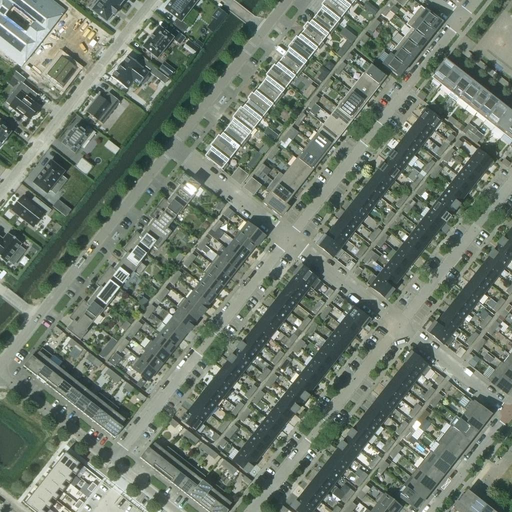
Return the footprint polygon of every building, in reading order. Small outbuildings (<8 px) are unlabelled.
[(0,0),(0,50),(21,68),(65,12),(50,0),(0,0)] [(123,0),(100,0),(91,11),(106,23),(113,15),(114,15),(118,9),(124,0),(123,0)] [(198,0),(197,0),(172,0),(165,10),(176,19),(172,25),(183,33),(188,27),(182,22),(198,0)] [(337,24),(344,15),(325,0),(321,6),(323,7),(316,16),(335,31),(339,25),(337,24)] [(357,3),(353,0),(325,0),(344,15),(350,7),(352,8),(357,3)] [(390,12),(394,6),(390,3),(386,9),(390,12)] [(442,24),(421,7),(413,16),(435,33),(442,24)] [(385,17),(390,12),(386,9),(381,14),(385,17)] [(216,19),(208,29),(213,33),(221,23),(227,15),(219,10),(213,17),(216,19)] [(335,31),(316,16),(309,25),(307,23),(303,29),(324,45),(322,43),(328,35),(330,37),(335,31)] [(435,33),(413,16),(406,25),(428,42),(435,33)] [(376,30),(380,24),(376,21),(371,26),(376,30)] [(428,42),(406,25),(411,29),(404,38),(421,51),(428,42)] [(371,35),(376,30),(371,26),(367,32),(371,35)] [(185,39),(174,30),(169,36),(159,28),(143,48),(157,59),(173,40),(180,45),(185,39)] [(324,45),(303,29),(304,30),(298,39),(296,37),(292,43),(311,58),(317,49),(319,51),(324,45)] [(364,44),(368,39),(364,35),(360,41),(364,44)] [(421,51),(404,38),(397,47),(413,60),(421,51)] [(311,58),(292,43),(287,48),(289,50),(282,58),(301,73),(306,67),(304,66),(311,58)] [(413,60),(397,47),(390,55),(406,69),(413,60)] [(406,69),(390,55),(382,65),(399,78),(406,69)] [(63,87),(78,68),(62,56),(47,75),(63,87)] [(111,77),(111,78),(127,90),(127,89),(132,82),(138,86),(137,87),(138,87),(149,73),(148,73),(143,69),(127,56),(127,57),(123,63),(122,63),(116,70),(116,71),(112,77),(111,77)] [(301,73),(282,58),(276,67),(274,65),(269,71),(288,86),(295,77),(297,79),(301,73)] [(441,86),(454,68),(450,65),(445,61),(432,78),(441,86)] [(147,62),(144,66),(151,71),(154,67),(147,62)] [(386,78),(371,66),(364,75),(379,86),(382,83),(382,82),(386,78)] [(450,93),(463,75),(454,68),(441,86),(450,93)] [(282,94),(288,86),(269,71),(265,76),(267,78),(260,86),(279,101),(284,96),(282,94)] [(16,90),(6,103),(10,106),(9,107),(16,112),(17,110),(30,120),(32,117),(34,117),(36,116),(37,115),(37,113),(37,111),(38,110),(39,108),(29,99),(28,99),(33,93),(21,83),(24,79),(15,72),(8,80),(15,86),(17,83),(19,85),(15,90),(16,90)] [(375,91),(379,86),(364,75),(357,83),(372,95),(375,91)] [(459,100),(472,82),(463,75),(450,93),(447,96),(456,103),(458,99),(459,100)] [(468,107),(481,89),(472,82),(459,100),(468,107)] [(372,95),(357,83),(350,91),(365,103),(369,100),(368,99),(372,95)] [(279,101),(260,86),(253,95),(251,94),(247,99),(268,115),(266,114),(273,106),(275,107),(279,101)] [(477,114),(490,96),(481,89),(468,107),(477,114)] [(365,103),(350,91),(344,100),(359,112),(362,108),(361,108),(365,103)] [(99,96),(86,112),(102,125),(120,102),(108,93),(103,99),(99,96)] [(425,97),(420,93),(417,97),(422,102),(425,97)] [(486,121),(499,103),(490,96),(477,114),(486,121)] [(268,115),(247,99),(249,101),(242,109),(240,108),(236,113),(255,128),(262,120),(263,121),(268,115)] [(359,112),(344,100),(337,108),(352,120),(355,117),(355,116),(359,112)] [(438,108),(433,103),(429,107),(435,112),(438,108)] [(495,128),(508,110),(499,103),(486,121),(495,128)] [(352,120),(337,108),(330,117),(345,129),(349,125),(348,125),(352,120)] [(440,116),(444,112),(438,108),(435,112),(440,116)] [(434,131),(441,122),(424,109),(420,114),(422,116),(419,119),(434,131)] [(503,135),(511,124),(511,113),(508,110),(495,128),(503,135)] [(249,136),(255,128),(236,113),(232,119),(234,120),(227,129),(246,144),(250,138),(249,136)] [(345,129),(330,117),(324,125),(339,137),(342,134),(341,133),(345,129)] [(456,122),(451,117),(447,121),(453,126),(456,122)] [(427,139),(434,131),(419,119),(412,128),(427,139)] [(5,124),(0,120),(0,146),(2,145),(6,140),(11,133),(3,127),(5,124)] [(461,126),(456,122),(453,126),(458,130),(461,126)] [(511,141),(511,124),(503,135),(511,141)] [(89,142),(95,134),(87,127),(84,131),(76,125),(71,132),(67,137),(62,144),(74,154),(80,147),(82,148),(88,141),(89,142)] [(339,137),(324,125),(317,134),(332,146),(335,142),(335,141),(339,137)] [(420,148),(427,139),(412,128),(406,136),(420,148)] [(241,149),(246,144),(227,129),(220,137),(218,136),(214,141),(233,156),(239,148),(241,149)] [(474,136),(468,131),(465,136),(471,140),(474,136)] [(332,146),(317,134),(310,142),(325,154),(329,150),(328,150),(332,146)] [(450,144),(455,138),(451,135),(446,140),(450,144)] [(420,148),(406,136),(399,145),(414,156),(420,148)] [(476,144),(479,140),(474,136),(471,140),(476,144)] [(233,156),(214,141),(210,147),(212,148),(204,157),(223,172),(228,166),(226,164),(233,156)] [(458,150),(462,144),(458,141),(454,146),(458,150)] [(325,154),(310,142),(304,151),(319,163),(322,159),(321,158),(325,154)] [(444,152),(448,147),(444,143),(439,149),(444,152)] [(414,156),(399,145),(393,153),(392,152),(391,152),(407,165),(414,156)] [(114,146),(110,152),(115,155),(119,150),(114,146)] [(489,154),(492,150),(486,146),(483,150),(489,154)] [(439,158),(444,152),(439,149),(435,154),(439,158)] [(451,158),(456,153),(451,149),(447,155),(451,158)] [(319,163),(304,151),(297,159),(312,171),(315,167),(319,163)] [(494,164),(488,159),(477,151),(470,160),(485,171),(488,168),(490,169),(494,164)] [(407,165),(391,152),(387,157),(389,158),(386,162),(400,173),(407,165)] [(447,164),(451,158),(447,155),(443,160),(447,164)] [(86,177),(93,168),(81,158),(74,167),(86,177)] [(312,171),(297,159),(290,168),(305,180),(309,176),(308,175),(312,171)] [(430,169),(435,164),(430,160),(426,166),(430,169)] [(485,171),(470,160),(464,168),(478,180),(485,171)] [(510,164),(505,160),(501,164),(507,168),(510,164)] [(51,162),(33,183),(47,194),(50,190),(55,194),(66,180),(61,176),(64,172),(51,162)] [(393,181),(400,173),(386,162),(383,165),(382,164),(378,169),(393,181)] [(426,175),(430,169),(426,166),(422,171),(426,175)] [(438,175),(442,170),(438,166),(434,172),(438,175)] [(305,180),(290,168),(284,176),(299,188),(302,184),(301,184),(305,180)] [(478,180),(464,168),(457,177),(472,188),(478,180)] [(393,181),(378,169),(378,170),(379,170),(372,179),(387,190),(393,181)] [(241,186),(248,176),(243,172),(236,182),(241,186)] [(433,181),(438,175),(434,172),(429,177),(433,181)] [(193,195),(200,187),(183,174),(176,183),(180,186),(174,194),(188,205),(195,196),(193,195)] [(299,188),(284,176),(277,185),(292,197),(295,193),(295,192),(299,188)] [(417,186),(421,181),(417,177),(413,183),(417,186)] [(465,197),(472,188),(457,177),(450,185),(465,197)] [(249,192),(257,182),(252,179),(244,188),(249,192)] [(387,190),(372,179),(365,187),(380,198),(387,190)] [(413,192),(417,186),(413,183),(408,188),(413,192)] [(424,192),(429,187),(425,183),(420,189),(424,192)] [(292,197),(277,185),(270,193),(289,208),(285,205),(289,201),(288,201),(292,197)] [(465,197),(450,185),(444,194),(459,206),(460,205),(459,205),(465,197)] [(380,198),(365,187),(359,196),(373,207),(380,198)] [(420,198),(424,192),(420,189),(416,194),(420,198)] [(289,208),(270,193),(263,203),(282,218),(289,208)] [(181,214),(188,205),(174,194),(168,202),(163,199),(156,208),(173,221),(180,214),(181,214)] [(408,198),(404,194),(399,200),(403,203),(408,198)] [(459,206),(444,194),(437,202),(452,214),(454,210),(455,211),(459,206)] [(373,207),(359,196),(352,204),(367,215),(373,207)] [(23,197),(11,211),(33,228),(44,214),(47,216),(51,211),(42,204),(38,209),(23,197)] [(399,209),(403,203),(399,200),(395,206),(399,209)] [(411,209),(415,204),(411,200),(407,206),(411,209)] [(58,201),(53,207),(65,217),(70,211),(58,201)] [(219,213),(225,206),(220,202),(214,209),(219,213)] [(452,214),(437,202),(430,211),(446,223),(450,218),(449,217),(452,214)] [(367,215),(352,204),(345,213),(360,224),(367,215)] [(407,215),(411,209),(407,206),(402,212),(407,215)] [(167,229),(173,222),(173,221),(156,208),(149,217),(153,220),(147,228),(164,242),(172,233),(167,229)] [(227,219),(232,212),(228,209),(223,215),(227,219)] [(390,220),(394,215),(390,211),(386,217),(390,220)] [(446,223),(430,211),(423,219),(438,231),(445,222),(446,223)] [(360,224),(345,213),(339,221),(353,232),(360,224)] [(386,226),(390,220),(386,217),(381,223),(386,226)] [(398,226),(402,221),(398,217),(393,223),(398,226)] [(438,231),(423,219),(417,228),(431,239),(438,231)] [(218,229),(223,224),(218,221),(214,226),(218,229)] [(353,232),(339,221),(332,229),(347,241),(353,232)] [(265,238),(245,222),(238,231),(258,247),(265,238)] [(393,232),(398,226),(393,223),(389,229),(393,232)] [(214,235),(218,229),(214,226),(210,231),(214,235)] [(157,251),(164,242),(147,228),(141,236),(137,233),(130,242),(146,255),(153,247),(157,251)] [(377,237),(381,232),(377,228),(372,234),(377,237)] [(431,239),(417,228),(410,236),(425,247),(431,239)] [(347,241),(332,229),(325,238),(324,236),(323,237),(344,253),(344,252),(340,249),(347,241)] [(258,247),(238,231),(237,231),(240,233),(234,242),(249,254),(255,246),(257,247),(258,247)] [(511,233),(510,232),(503,240),(511,246),(511,233)] [(19,247),(21,244),(8,234),(3,240),(0,237),(0,259),(6,264),(8,261),(13,265),(24,251),(19,247)] [(372,243),(377,237),(372,234),(368,240),(372,243)] [(384,243),(389,238),(384,234),(380,240),(384,243)] [(425,247),(410,236),(403,245),(418,256),(425,247)] [(192,247),(197,240),(193,237),(187,244),(192,247)] [(344,253),(323,237),(316,246),(337,261),(344,253)] [(205,246),(209,241),(205,238),(201,243),(205,246)] [(511,258),(511,246),(503,240),(502,239),(498,244),(499,245),(496,249),(511,260),(511,258)] [(380,249),(384,243),(380,240),(376,246),(380,249)] [(140,263),(146,255),(130,242),(122,251),(127,254),(120,262),(134,273),(139,277),(146,268),(140,263)] [(249,254),(234,242),(227,250),(242,262),(249,254)] [(201,252),(205,246),(201,243),(197,248),(201,252)] [(363,254),(368,249),(363,245),(359,251),(363,254)] [(418,256),(403,245),(397,253),(411,265),(418,256)] [(511,260),(496,249),(493,253),(492,252),(488,257),(489,258),(504,269),(511,260)] [(242,262),(227,250),(221,258),(217,256),(236,271),(242,262)] [(359,260),(363,254),(359,251),(355,257),(359,260)] [(371,260),(375,255),(371,251),(367,257),(371,260)] [(411,265),(397,253),(390,262),(405,273),(411,265)] [(179,264),(184,257),(180,254),(174,261),(179,264)] [(192,263),(196,258),(192,255),(187,260),(192,263)] [(236,271),(217,256),(210,264),(229,279),(236,271)] [(366,266),(371,260),(367,257),(362,262),(366,266)] [(504,269),(489,258),(483,266),(497,277),(504,269)] [(187,269),(192,263),(187,260),(183,265),(187,269)] [(127,282),(134,273),(120,262),(114,270),(110,267),(103,276),(119,289),(126,281),(127,282)] [(350,272),(355,265),(351,262),(345,268),(350,272)] [(405,273),(390,262),(383,270),(398,281),(405,273)] [(229,279),(210,264),(203,273),(222,288),(229,279)] [(320,282),(300,266),(293,275),(313,291),(320,282)] [(497,277),(483,266),(476,274),(491,286),(497,277)] [(357,278),(362,271),(358,268),(353,274),(357,278)] [(398,281),(383,270),(377,278),(391,290),(398,281)] [(178,280),(182,275),(178,272),(174,277),(178,280)] [(216,296),(222,288),(203,273),(207,276),(200,284),(216,296)] [(491,286),(476,274),(469,283),(484,294),(491,286)] [(313,291),(293,275),(294,276),(287,284),(303,297),(309,288),(313,291)] [(391,290),(377,278),(373,275),(366,285),(386,300),(393,291),(391,290)] [(113,297),(119,289),(103,276),(96,285),(100,288),(94,296),(107,307),(114,298),(113,297)] [(178,280),(174,277),(170,283),(174,286),(178,280)] [(484,294),(469,283),(463,291),(477,303),(484,294)] [(216,296),(200,284),(193,293),(209,305),(216,296)] [(303,297),(287,284),(281,293),(296,305),(303,297)] [(165,297),(169,292),(165,289),(161,294),(165,297)] [(328,299),(333,292),(329,289),(324,296),(328,299)] [(209,305),(193,293),(190,290),(184,298),(204,314),(206,311),(205,310),(209,305)] [(477,303),(463,291),(456,300),(470,311),(477,303)] [(296,305),(281,293),(274,302),(289,314),(296,305)] [(161,303),(165,297),(161,294),(156,299),(161,303)] [(336,305),(341,298),(337,295),(331,301),(336,305)] [(100,316),(107,307),(94,296),(87,304),(83,301),(76,310),(93,323),(99,315),(100,316)] [(204,314),(184,298),(184,299),(187,301),(180,310),(196,322),(200,316),(201,318),(204,314)] [(501,307),(505,302),(501,299),(496,304),(501,307)] [(470,311),(456,300),(449,308),(464,320),(470,311)] [(320,309),(324,304),(320,301),(316,306),(320,309)] [(289,314),(274,302),(268,310),(283,322),(289,314)] [(496,313),(501,307),(496,304),(492,310),(496,313)] [(370,321),(350,305),(343,314),(363,330),(370,321)] [(151,314),(156,309),(151,306),(147,311),(151,314)] [(315,315),(320,309),(316,306),(311,312),(315,315)] [(327,315),(332,310),(327,307),(323,312),(327,315)] [(464,320),(449,308),(443,317),(457,328),(464,320)] [(86,331),(93,323),(76,310),(69,319),(73,322),(66,331),(80,341),(87,332),(86,331)] [(196,322),(180,310),(173,318),(190,331),(193,328),(191,327),(196,322)] [(283,322),(268,310),(261,319),(276,330),(283,322)] [(504,319),(508,314),(504,310),(500,316),(504,319)] [(147,320),(151,314),(147,311),(143,316),(147,320)] [(323,321),(327,315),(323,312),(319,318),(323,321)] [(363,330),(343,314),(346,317),(340,326),(354,337),(361,329),(363,330)] [(487,324),(492,319),(487,315),(483,321),(487,324)] [(457,328),(443,317),(436,325),(451,336),(457,328)] [(190,331),(173,318),(167,326),(182,339),(186,333),(188,335),(190,331)] [(306,326),(311,321),(307,318),(302,323),(306,326)] [(276,330),(261,319),(255,327),(269,339),(276,330)] [(483,330),(487,324),(483,321),(479,327),(483,330)] [(125,332),(130,325),(126,322),(120,329),(125,332)] [(495,331),(499,325),(495,322),(491,327),(495,331)] [(138,331),(142,326),(138,323),(134,328),(138,331)] [(302,332),(306,326),(302,323),(298,329),(302,332)] [(314,332),(318,327),(314,323),(310,329),(314,332)] [(454,339),(451,336),(436,325),(434,323),(427,333),(447,348),(454,339)] [(182,339),(167,326),(160,335),(175,347),(182,339)] [(354,337),(340,326),(333,334),(347,346),(354,337)] [(62,333),(55,327),(52,332),(59,337),(62,333)] [(269,339),(255,327),(248,336),(263,347),(269,339)] [(491,336),(495,331),(491,327),(486,333),(491,336)] [(134,337),(138,331),(134,328),(130,333),(134,337)] [(310,338),(314,332),(310,329),(305,335),(310,338)] [(474,341),(478,336),(474,332),(470,338),(474,341)] [(347,346),(333,334),(326,343),(341,354),(347,346)] [(175,347),(160,335),(153,343),(169,356),(175,347)] [(293,343),(297,338),(293,335),(289,340),(293,343)] [(263,347),(248,336),(242,344),(241,343),(240,344),(256,356),(263,347)] [(469,347),(474,341),(470,338),(465,344),(469,347)] [(74,349),(77,344),(71,339),(67,344),(74,349)] [(125,348),(129,343),(125,339),(120,345),(125,348)] [(481,348),(486,342),(482,339),(477,344),(481,348)] [(289,349),(293,343),(289,340),(284,346),(289,349)] [(301,349),(305,344),(301,340),(296,346),(301,349)] [(169,356),(153,343),(153,344),(150,341),(143,349),(162,364),(169,356)] [(341,354),(326,343),(320,351),(334,363),(341,354)] [(83,349),(77,344),(74,349),(80,354),(83,349)] [(256,356),(240,344),(236,349),(237,349),(235,353),(249,364),(256,356)] [(477,353),(481,348),(477,344),(473,350),(477,353)] [(120,354),(125,348),(120,345),(116,350),(120,354)] [(296,355),(301,349),(296,346),(292,352),(296,355)] [(105,358),(111,351),(106,347),(99,356),(102,359),(105,358)] [(42,349),(34,359),(32,357),(23,367),(36,377),(49,361),(52,357),(42,349)] [(162,364),(143,349),(143,350),(146,352),(140,360),(137,357),(137,358),(155,373),(162,364)] [(460,359),(465,352),(461,349),(456,355),(460,359)] [(334,363),(320,351),(313,360),(327,371),(334,363)] [(280,360),(284,355),(280,352),(275,357),(280,360)] [(115,353),(108,363),(115,368),(122,359),(115,353)] [(249,364),(235,353),(232,356),(231,356),(227,361),(243,373),(249,364)] [(431,369),(411,353),(404,362),(424,378),(431,369)] [(96,359),(90,354),(86,359),(92,364),(96,359)] [(468,365),(473,358),(469,355),(464,362),(468,365)] [(275,366),(280,360),(275,357),(271,363),(275,366)] [(511,357),(510,357),(504,365),(501,362),(500,363),(511,371),(511,357)] [(155,373),(137,358),(130,367),(148,381),(155,373)] [(287,366),(291,361),(287,358),(283,363),(287,366)] [(99,369),(102,364),(96,359),(92,364),(99,369)] [(321,380),(327,371),(313,360),(306,368),(321,380)] [(45,385),(58,368),(49,361),(36,377),(45,385)] [(243,373),(227,361),(228,362),(221,370),(236,381),(243,373)] [(424,378),(404,362),(403,362),(405,364),(399,372),(413,384),(420,375),(424,378)] [(283,372),(287,366),(283,363),(278,369),(283,372)] [(511,371),(500,363),(494,371),(511,385),(511,371)] [(55,392),(68,376),(58,368),(45,385),(55,392)] [(321,380),(306,368),(299,377),(314,388),(321,380)] [(111,379),(115,374),(108,369),(105,374),(111,379)] [(266,377),(270,372),(266,369),(262,374),(266,377)] [(236,381),(221,370),(215,378),(229,390),(236,381)] [(511,386),(511,385),(494,371),(487,380),(506,395),(511,386)] [(413,384),(399,372),(392,381),(407,392),(413,384)] [(121,379),(115,374),(111,379),(118,384),(121,379)] [(262,383),(266,377),(262,374),(257,380),(262,383)] [(274,383),(278,378),(274,375),(269,380),(274,383)] [(64,399),(77,383),(68,376),(55,392),(64,399)] [(439,386),(444,379),(440,376),(434,383),(439,386)] [(314,388),(299,377),(293,385),(307,396),(308,396),(314,388)] [(229,390),(215,378),(208,387),(223,398),(229,390)] [(269,389),(274,383),(269,380),(265,386),(269,389)] [(407,392),(392,381),(385,389),(400,401),(407,392)] [(446,392),(452,385),(447,382),(442,389),(446,392)] [(74,407),(87,390),(77,383),(64,399),(74,407)] [(130,394),(134,389),(127,384),(123,388),(130,394)] [(307,396),(293,385),(286,393),(301,405),(303,401),(304,402),(309,397),(308,396),(307,396)] [(253,394),(257,389),(253,386),(249,391),(253,394)] [(223,398),(208,387),(201,395),(216,407),(223,398)] [(430,396),(435,391),(430,388),(426,393),(430,396)] [(400,401),(385,389),(379,398),(393,409),(400,401)] [(83,414),(96,398),(87,390),(74,407),(83,414)] [(248,400),(253,394),(249,391),(244,397),(248,400)] [(260,400),(265,395),(260,392),(256,397),(260,400)] [(143,403),(146,399),(139,393),(136,398),(143,403)] [(301,405),(286,393),(279,402),(294,413),(294,414),(295,415),(299,409),(298,408),(301,405)] [(426,402),(430,396),(426,393),(422,399),(426,402)] [(438,403),(442,397),(438,394),(434,399),(438,403)] [(216,407),(201,395),(195,404),(209,415),(216,407)] [(256,406),(260,400),(256,397),(252,403),(256,406)] [(93,422),(109,401),(108,401),(105,405),(96,398),(83,414),(93,422)] [(393,409),(379,398),(372,406),(386,417),(393,409)] [(434,408),(438,403),(434,399),(429,405),(434,408)] [(471,400),(464,409),(482,424),(486,420),(485,419),(488,416),(488,415),(489,416),(489,415),(488,414),(471,400)] [(102,429),(118,409),(109,401),(93,422),(102,429)] [(294,413),(279,402),(273,410),(287,422),(294,414),(294,413)] [(239,411),(244,406),(239,403),(235,408),(239,411)] [(209,415),(195,404),(188,412),(202,424),(209,415)] [(417,413),(421,408),(417,405),(413,410),(417,413)] [(386,417),(372,406),(365,415),(380,426),(386,417)] [(235,417),(239,411),(235,408),(231,414),(235,417)] [(120,426),(125,420),(115,413),(118,409),(102,429),(115,439),(117,436),(123,429),(120,426)] [(247,417),(251,412),(247,409),(243,414),(247,417)] [(467,412),(460,420),(476,433),(479,429),(478,428),(481,424),(482,424),(464,409),(463,410),(467,412)] [(287,422),(273,410),(266,419),(281,430),(287,422)] [(412,419),(417,413),(413,410),(408,416),(412,419)] [(425,420),(429,414),(425,411),(420,416),(425,420)] [(202,424),(188,412),(185,416),(184,415),(180,420),(195,433),(202,424)] [(242,423),(247,417),(243,414),(238,420),(242,423)] [(380,426),(365,415),(359,423),(373,434),(380,426)] [(420,425),(425,420),(420,416),(416,422),(420,425)] [(178,424),(171,419),(168,423),(175,429),(178,424)] [(281,430),(266,419),(259,427),(274,439),(281,430)] [(226,428),(230,423),(226,420),(222,425),(226,428)] [(451,426),(450,426),(469,441),(472,437),(471,436),(475,432),(475,433),(476,433),(460,420),(454,428),(451,426)] [(404,430),(408,425),(404,422),(399,427),(404,430)] [(359,423),(352,431),(352,432),(366,443),(373,434),(359,423)] [(221,434),(226,428),(222,425),(217,431),(221,434)] [(234,434),(238,429),(234,425),(229,431),(234,434)] [(450,426),(444,435),(462,449),(465,446),(464,445),(468,441),(469,442),(469,441),(450,426)] [(274,439),(259,427),(253,436),(267,447),(274,439)] [(399,436),(404,430),(399,427),(395,433),(399,436)] [(411,437),(415,431),(411,428),(407,433),(411,437)] [(366,443),(352,432),(352,431),(351,430),(347,436),(348,437),(345,440),(360,451),(366,443)] [(192,436),(186,431),(183,435),(189,440),(192,436)] [(229,440),(234,434),(229,431),(225,437),(229,440)] [(407,442),(411,437),(407,433),(403,439),(407,442)] [(215,443),(219,437),(215,434),(211,439),(215,443)] [(444,435),(437,443),(456,458),(459,454),(458,454),(461,449),(462,450),(462,449),(444,435)] [(199,441),(192,436),(189,440),(195,445),(199,441)] [(267,447),(253,436),(246,444),(261,456),(267,447)] [(390,448),(394,442),(390,439),(386,444),(390,448)] [(222,449),(227,443),(222,440),(218,445),(222,449)] [(360,451),(345,440),(342,443),(341,443),(337,448),(338,449),(339,448),(353,460),(360,451)] [(430,452),(449,467),(452,463),(451,462),(454,458),(455,459),(456,458),(437,443),(437,444),(440,446),(434,454),(430,452)] [(152,468),(168,448),(167,447),(164,451),(155,444),(150,450),(148,448),(140,459),(152,468)] [(261,456),(246,444),(239,453),(254,464),(261,456)] [(386,453),(390,448),(386,444),(381,450),(386,453)] [(398,454),(402,448),(398,445),(393,451),(398,454)] [(211,451),(205,446),(201,450),(208,455),(211,451)] [(161,476),(177,455),(168,448),(152,468),(161,476)] [(339,448),(338,449),(332,457),(346,468),(353,460),(339,448)] [(218,456),(211,451),(208,455),(214,460),(218,456)] [(393,459),(398,454),(393,451),(389,456),(393,459)] [(423,460),(442,475),(445,472),(444,471),(448,467),(449,467),(430,452),(423,460)] [(65,453),(58,462),(76,476),(83,467),(65,453)] [(254,464),(239,453),(232,462),(248,474),(252,469),(251,468),(254,464)] [(170,483),(187,463),(177,455),(161,476),(170,483)] [(377,465),(381,459),(377,456),(372,461),(377,465)] [(346,468),(332,457),(325,465),(340,477),(346,468)] [(227,470),(230,465),(224,460),(220,465),(227,470)] [(423,460),(417,469),(436,484),(438,480),(437,479),(441,475),(442,476),(442,475),(423,460)] [(372,470),(377,465),(372,461),(368,467),(372,470)] [(58,462),(52,470),(69,484),(76,476),(58,462)] [(384,471),(389,465),(384,462),(380,467),(384,471)] [(180,491),(193,474),(196,470),(187,463),(170,483),(180,491)] [(233,475),(237,470),(230,465),(227,470),(233,475)] [(340,477),(325,465),(318,474),(333,485),(340,477)] [(380,476),(384,471),(380,467),(376,473),(380,476)] [(417,469),(410,477),(429,492),(432,489),(431,488),(434,484),(435,484),(436,484),(417,469)] [(52,470),(45,479),(63,492),(69,484),(52,470)] [(202,482),(205,478),(196,470),(193,474),(180,491),(179,491),(180,491),(189,497),(188,498),(189,499),(189,498),(202,481),(202,482)] [(363,482),(367,476),(363,473),(359,478),(363,482)] [(333,485),(318,474),(312,482),(326,494),(333,485)] [(251,482),(244,477),(241,481),(248,487),(251,482)] [(406,483),(403,486),(422,501),(425,497),(424,496),(427,492),(428,493),(429,492),(410,477),(406,483)] [(359,487),(363,482),(359,478),(354,484),(359,487)] [(45,479),(38,487),(56,501),(63,492),(45,479)] [(199,505),(215,485),(214,485),(211,489),(202,482),(202,481),(189,498),(199,505)] [(326,494),(312,482),(305,491),(320,502),(326,494)] [(207,511),(208,511),(224,492),(215,485),(199,505),(207,511)] [(365,495),(370,490),(365,486),(361,492),(365,495)] [(403,486),(396,495),(400,497),(415,510),(422,501),(403,486)] [(38,487),(32,496),(49,509),(56,501),(38,487)] [(350,499),(354,493),(350,490),(346,495),(350,499)] [(320,502),(305,491),(298,499),(304,504),(313,511),(320,502)] [(226,510),(231,504),(221,497),(225,493),(224,492),(208,511),(227,511),(228,511),(226,510)] [(361,500),(365,495),(361,492),(357,497),(361,500)] [(397,511),(400,508),(382,493),(375,502),(387,511),(397,511)] [(466,511),(476,500),(467,493),(463,499),(460,497),(452,507),(458,511),(466,511)] [(345,504),(350,499),(346,495),(341,501),(345,504)] [(32,496),(24,505),(33,511),(47,511),(49,509),(32,496)] [(312,511),(313,511),(304,504),(298,499),(296,503),(295,502),(290,507),(296,511),(312,511)] [(480,511),(484,507),(481,504),(480,505),(476,502),(476,501),(476,500),(466,511),(480,511)] [(387,511),(375,502),(374,502),(378,505),(371,511),(387,511)] [(352,511),(356,506),(352,503),(348,508),(352,511)]
